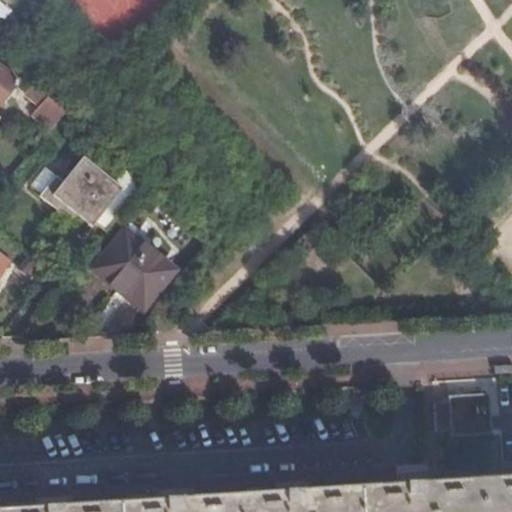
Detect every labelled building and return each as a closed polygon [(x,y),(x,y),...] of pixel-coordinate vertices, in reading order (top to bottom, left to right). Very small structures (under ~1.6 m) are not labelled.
[(0,70),(0,102),(16,83),(0,70)] [(46,133),(64,111),(32,86),(22,98),(35,108),(26,118),(46,133)] [(103,233),(137,189),(126,169),(113,185),(82,161),(61,184),(55,179),(40,196),(38,198),(66,222),(73,214),(88,226),(91,223),(103,233)] [(28,187),(40,196),(55,179),(43,169),(28,187)] [(121,230),(88,271),(139,312),(171,271),(121,230)] [(0,255),(0,267),(3,270),(9,262),(0,255)] [(490,436),(487,397),(448,399),(448,405),(434,406),(435,434),(449,433),(450,438),(490,436)] [(0,511),(511,511),(511,477),(424,483),(423,473),(394,475),(394,486),(304,492),(304,481),(272,483),(273,493),(183,499),(182,489),(153,490),(153,500),(65,506),(64,496),(32,498),(33,509),(0,510),(0,511)]
